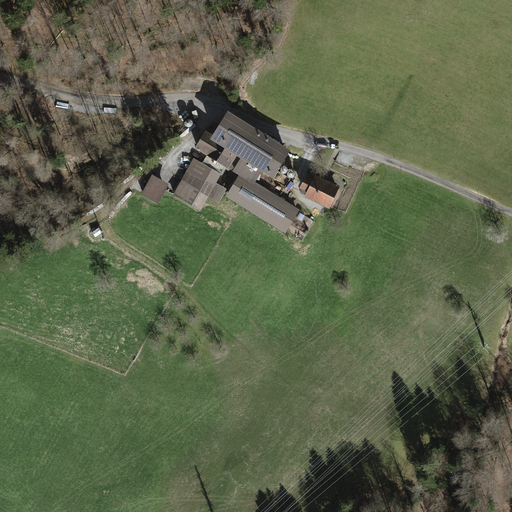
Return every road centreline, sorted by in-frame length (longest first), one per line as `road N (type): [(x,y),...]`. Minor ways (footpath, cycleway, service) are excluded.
road 1 (unclassified): [(511,213),(388,159),(239,113)]
road 2 (unclassified): [(0,78),(108,102),(187,98),(239,113)]
